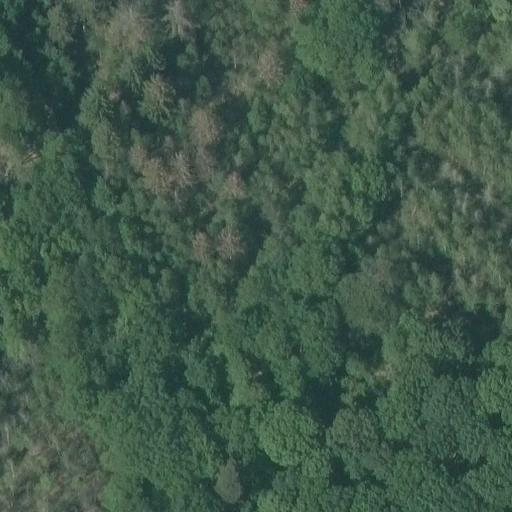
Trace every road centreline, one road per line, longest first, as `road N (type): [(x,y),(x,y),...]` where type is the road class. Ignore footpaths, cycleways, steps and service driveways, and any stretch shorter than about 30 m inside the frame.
road 1 (track): [(193,403),(0,38)]
road 2 (track): [(248,511),(193,403)]
